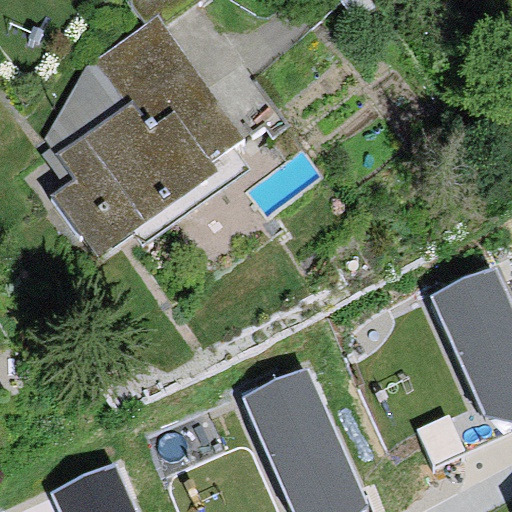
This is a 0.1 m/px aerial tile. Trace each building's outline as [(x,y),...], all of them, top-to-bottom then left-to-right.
[(168,28),(200,0),(130,0),(148,22),(159,15),(168,28)] [(148,22),(95,61),(129,103),(57,154),(70,172),(75,179),(52,197),(97,259),(219,170),(213,161),(245,138),(168,28),(159,15),(148,22)] [(52,147),(57,154),(129,103),(95,61),(87,66),(46,138),(52,147)] [(57,154),(52,147),(42,154),(60,179),(70,172),(57,154)] [(511,304),(496,268),(433,295),(487,416),(511,421),(511,304)] [(307,371),(244,398),(294,511),(360,511),(368,506),(307,371)] [(136,511),(115,464),(52,491),(61,511),(136,511)]
